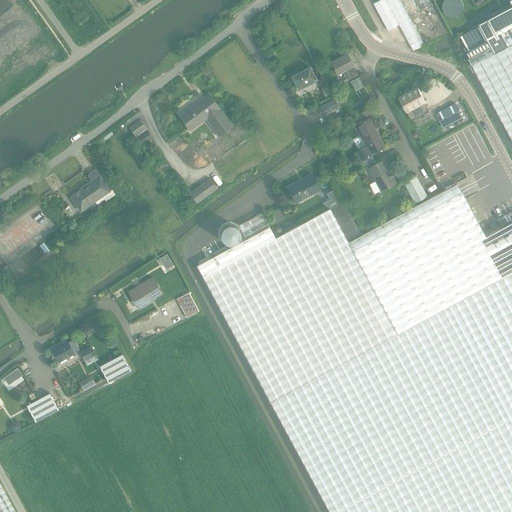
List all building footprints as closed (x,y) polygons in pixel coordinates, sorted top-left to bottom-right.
[(400,0),(381,0),(373,4),(388,32),(399,26),(413,52),(424,46),(400,0)] [(414,0),(420,10),(432,4),(429,0),(414,0)] [(490,20),(462,35),(461,37),(472,57),(469,58),(470,60),(470,61),(511,139),(511,0),(510,0),(511,3),(511,6),(489,19),(490,20)] [(346,79),(357,74),(352,65),(352,64),(346,53),(330,62),(336,73),(342,70),(346,79)] [(309,66),(291,76),(298,88),(316,79),(309,66)] [(362,85),(368,82),(363,73),(357,75),(362,85)] [(417,87),(399,97),(412,121),(430,112),(425,103),(426,103),(417,87)] [(335,101),(334,98),(317,107),(322,116),(339,107),(338,105),(335,101)] [(170,121),(162,128),(168,136),(177,130),(177,131),(182,127),(183,129),(186,127),(187,127),(188,126),(188,125),(191,123),(190,121),(194,118),(203,129),(202,129),(203,131),(202,132),(204,134),(203,135),(205,136),(207,138),(208,138),(209,139),(219,132),(212,122),(211,123),(196,102),(189,107),(187,108),(187,107),(182,111),(181,109),(173,115),(174,117),(169,120),(170,121)] [(455,104),(437,113),(444,127),(456,121),(462,118),(455,104)] [(368,119),(355,126),(365,146),(356,151),(361,160),(371,155),(372,155),(371,153),(383,146),(368,119)] [(141,146),(153,137),(140,120),(128,129),(141,146)] [(362,167),(374,161),(371,155),(361,160),(359,161),(362,167)] [(381,192),(395,184),(392,180),(393,179),(383,161),(368,169),(381,192)] [(296,203),(320,190),(312,174),(287,187),(296,203)] [(402,182),(414,203),(426,197),(415,175),(402,182)] [(197,203),(217,188),(210,178),(190,193),(197,203)] [(83,188),(71,197),(81,211),(103,196),(106,201),(116,194),(113,189),(109,191),(101,179),(95,184),(94,182),(84,189),(83,188)] [(253,234),(196,265),(328,511),(511,511),(511,221),(507,224),(502,216),(480,228),(456,184),(360,235),(342,201),(274,238),(268,226),(261,213),(246,221),(253,234)] [(48,243),(41,247),(45,253),(52,248),(48,243)] [(166,254),(159,258),(166,269),(173,264),(166,254)] [(150,300),(161,293),(152,278),(128,292),(138,308),(150,301),(150,300)] [(189,293),(177,299),(180,305),(186,317),(198,311),(192,299),(189,293)] [(93,320),(86,323),(90,331),(97,327),(93,320)] [(141,336),(134,340),(137,345),(144,341),(141,336)] [(73,352),(78,349),(73,340),(67,343),(66,341),(51,349),(58,362),(73,353),(73,352)] [(91,346),(79,352),(87,366),(98,359),(91,346)] [(108,382),(131,370),(122,354),(99,366),(108,382)] [(3,377),(8,385),(22,375),(17,368),(3,377)] [(50,393),(26,406),(35,421),(58,409),(50,393)] [(0,511),(15,511),(0,484),(0,511)]
